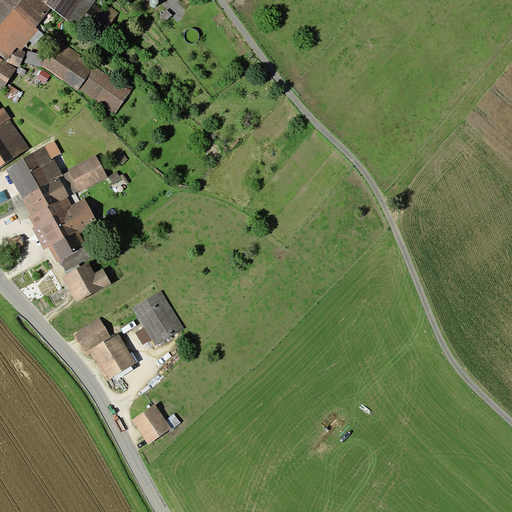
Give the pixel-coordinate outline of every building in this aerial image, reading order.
[(0,0),(0,53),(7,60),(17,47),(21,50),(38,29),(35,28),(51,8),(42,0),(0,0)] [(42,0),(51,8),(77,26),(87,12),(95,0),(42,0)] [(118,13),(99,0),(95,0),(87,12),(108,27),(118,13)] [(60,46),(47,67),(68,81),(82,60),(60,46)] [(25,52),(21,50),(17,47),(7,60),(6,61),(19,67),(25,52)] [(0,89),(2,91),(17,69),(0,58),(0,89)] [(99,71),(82,60),(68,81),(86,92),(99,71)] [(131,91),(99,71),(86,92),(117,112),(131,91)] [(0,109),(0,167),(30,148),(10,119),(11,119),(3,107),(0,109)] [(25,158),(5,169),(22,199),(63,176),(63,174),(53,158),(61,153),(55,142),(25,158)] [(68,170),(68,172),(79,190),(80,193),(108,178),(95,155),(68,170)] [(125,155),(119,159),(123,165),(129,160),(125,155)] [(63,176),(22,199),(31,215),(67,196),(79,190),(68,172),(63,174),(63,176)] [(119,175),(114,178),(117,184),(123,181),(119,175)] [(67,196),(31,215),(29,217),(34,227),(32,228),(44,250),(49,247),(79,231),(96,222),(84,198),(72,205),(67,196)] [(79,231),(49,247),(57,262),(59,261),(66,274),(80,267),(79,264),(92,256),(79,231)] [(20,236),(9,240),(13,250),(24,245),(20,236)] [(89,262),(80,267),(66,274),(62,276),(76,303),(111,284),(103,268),(95,273),(89,262)] [(161,291),(132,308),(155,346),(184,329),(161,291)] [(101,321),(78,336),(89,353),(112,338),(101,321)] [(122,340),(96,354),(112,382),(138,368),(122,340)] [(155,404),(132,420),(148,444),(172,428),(155,404)]
